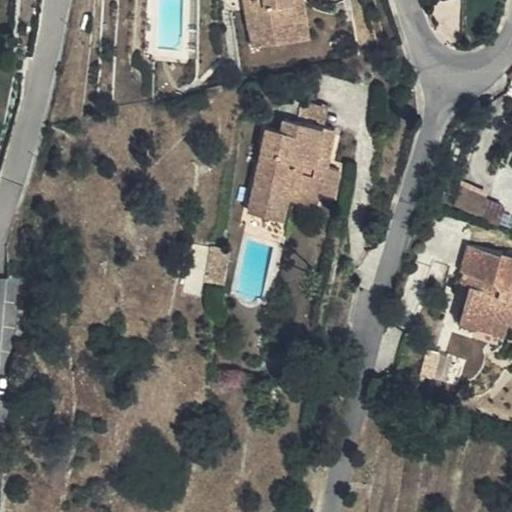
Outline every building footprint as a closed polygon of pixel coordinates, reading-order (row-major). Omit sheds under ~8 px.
[(243,0),(249,31),(299,23),(295,0),(243,0)] [(310,21),(305,0),(295,0),(299,23),(310,21)] [(313,38),(310,21),(299,23),(249,31),(252,47),(313,38)] [(329,107),(303,102),(298,121),(325,126),(329,107)] [(325,126),(298,121),(284,118),(281,131),(267,128),(249,213),(283,221),(289,200),(316,205),(318,192),(334,195),(340,169),(327,166),(336,128),(325,126)] [(483,217),(487,198),(459,188),(454,206),(483,217)] [(461,270),(478,275),(495,279),(502,252),(469,242),(461,270)] [(223,287),(230,250),(212,247),(206,284),(223,287)] [(470,285),(460,322),(476,327),(479,316),(508,324),(511,324),(511,254),(502,252),(495,279),(478,275),(475,286),(470,285)] [(458,281),(470,285),(475,286),(478,275),(461,270),(458,281)] [(479,316),(476,327),(505,334),(508,324),(479,316)] [(434,378),(441,353),(427,349),(420,375),(434,378)]
